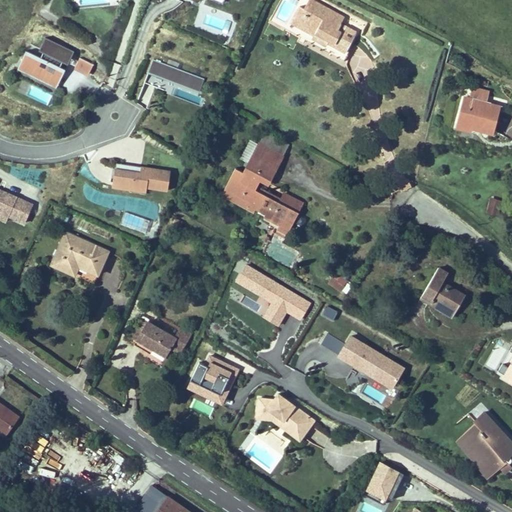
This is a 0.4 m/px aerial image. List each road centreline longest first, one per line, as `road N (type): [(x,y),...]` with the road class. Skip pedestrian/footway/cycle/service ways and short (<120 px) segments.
road 1 (tertiary): [(245,511),(0,342)]
road 2 (unknown): [(503,511),(309,394)]
road 3 (residential): [(0,144),(58,150),(94,137),(113,116)]
road 4 (residential): [(511,268),(465,230),(411,204)]
